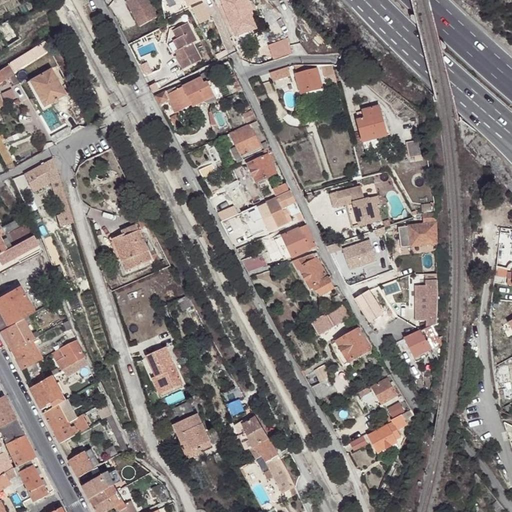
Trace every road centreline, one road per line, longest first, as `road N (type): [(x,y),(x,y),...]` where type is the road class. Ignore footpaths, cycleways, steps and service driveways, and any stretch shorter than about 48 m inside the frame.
road 1 (residential): [(511,508),(415,400),(362,323),(258,115),(243,75),(292,60),(340,58)]
road 2 (residential): [(98,0),(358,489)]
road 3 (residential): [(58,148),(148,443),(189,511)]
road 4 (residential): [(511,469),(484,357),(491,250)]
road 5 (secondary): [(78,511),(0,363)]
road 6 (motorway): [(419,46),(511,154)]
road 7 (motorway): [(419,46),(511,128)]
